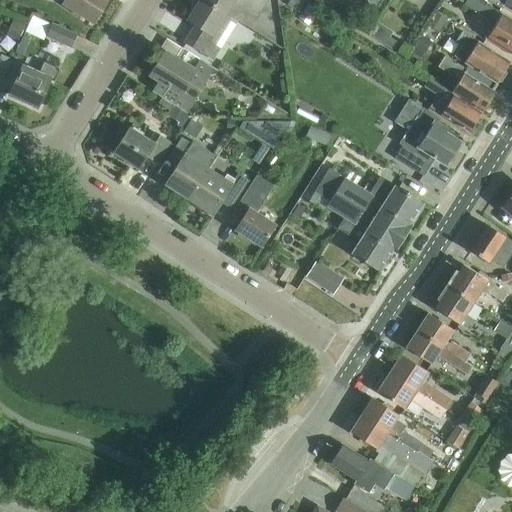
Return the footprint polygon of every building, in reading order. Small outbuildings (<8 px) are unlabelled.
[(63,0),(61,4),(92,23),(106,0),(63,0)] [(195,24),(184,42),(214,62),(221,51),(214,47),(232,18),(225,14),(226,12),(205,0),(198,0),(187,19),(195,24)] [(205,0),(226,12),(233,0),(250,0),(252,1),(252,0),(205,0)] [(290,0),(288,5),(306,17),(313,5),(305,0),(290,0)] [(486,37),(511,54),(511,23),(510,22),(511,20),(479,0),(466,0),(463,5),(489,22),(488,23),(493,26),(486,37)] [(511,0),(486,0),(501,9),(503,5),(511,10),(511,0)] [(46,36),(69,47),(75,34),(52,23),(46,36)] [(377,23),(369,36),(393,51),(397,43),(389,38),(393,33),(377,23)] [(454,57),(463,63),(468,66),(495,83),(509,62),(462,33),(456,42),(461,45),(454,57)] [(149,76),(158,82),(152,92),(184,112),(191,101),(197,99),(196,93),(199,87),(205,86),(204,80),(207,74),(214,73),(216,69),(181,48),(175,58),(164,52),(149,76)] [(0,76),(3,78),(12,60),(1,55),(0,56),(0,76)] [(458,80),(450,93),(481,113),(498,85),(495,83),(468,66),(466,69),(445,56),(438,67),(458,80)] [(53,81),(59,68),(43,61),(38,72),(22,65),(9,93),(37,106),(49,79),(53,81)] [(437,96),(429,108),(441,115),(440,116),(468,133),(481,113),(450,93),(428,80),(423,88),(437,96)] [(402,148),(395,160),(422,177),(434,159),(444,166),(459,143),(443,132),(445,129),(433,122),(436,118),(422,109),(410,101),(405,109),(418,117),(415,120),(399,146),(402,148)] [(267,102),(256,119),(292,119),(293,118),(267,102)] [(155,162),(168,142),(154,134),(149,142),(128,129),(113,152),(138,168),(146,156),(155,162)] [(164,185),(188,201),(208,170),(199,164),(206,153),(181,137),(167,158),(177,164),(164,185)] [(208,170),(188,201),(211,216),(225,195),(234,202),(248,180),(237,173),(230,184),(208,170)] [(329,170),(314,193),(329,202),(326,208),(328,209),(343,219),(354,225),(360,217),(367,221),(370,217),(373,219),(368,226),(365,232),(394,251),(410,226),(409,225),(422,204),(394,186),(376,214),(365,208),(372,197),(329,170)] [(256,176),(245,192),(233,211),(244,218),(236,231),(260,247),(275,225),(256,213),(273,187),(256,176)] [(511,196),(502,208),(511,217),(511,196)] [(354,225),(343,219),(336,230),(358,243),(351,254),(379,272),(393,251),(394,252),(394,251),(365,232),(354,225)] [(490,259),(502,266),(511,251),(501,244),(504,239),(486,227),(469,252),(487,264),(490,259)] [(305,277),(332,294),(342,279),(315,262),(305,277)] [(460,265),(446,287),(472,304),(480,293),(486,297),(488,294),(502,303),(507,296),(460,265)] [(472,304),(446,287),(432,309),(465,330),(471,321),(464,317),(472,304)] [(428,316),(417,332),(463,364),(473,370),(478,362),(451,345),(450,347),(446,344),(453,333),(428,316)] [(417,332),(406,349),(431,366),(439,355),(442,358),(441,360),(468,378),(473,370),(465,365),(417,332)] [(401,357),(389,375),(446,412),(451,404),(422,384),(428,375),(401,357)] [(446,412),(389,375),(377,393),(405,411),(411,401),(440,421),(446,412)] [(476,393),(473,399),(484,407),(499,383),(486,375),(475,392),(476,393)] [(473,399),(459,421),(472,429),(472,427),(471,427),(484,407),(473,399)] [(373,400),(361,417),(416,453),(420,446),(401,433),(405,428),(395,421),(398,417),(373,400)] [(392,475),(400,481),(417,454),(416,453),(361,417),(350,434),(375,450),(378,446),(382,449),(386,444),(396,451),(383,470),(392,475)] [(472,429),(459,421),(446,441),(459,449),(472,429)] [(511,444),(503,446),(511,478),(511,477),(511,444)] [(342,447),(330,463),(356,481),(353,485),(367,494),(372,486),(381,491),(392,475),(383,470),(369,460),(367,464),(342,447)] [(433,465),(417,454),(400,481),(415,491),(433,465)] [(351,490),(345,501),(363,511),(377,511),(380,507),(351,490)] [(363,511),(345,501),(343,500),(336,511),(363,511)]
